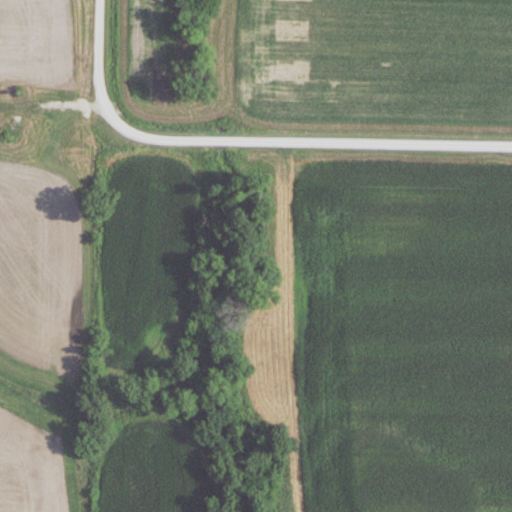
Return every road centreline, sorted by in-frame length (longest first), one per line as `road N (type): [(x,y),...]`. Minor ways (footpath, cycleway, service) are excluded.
road 1 (residential): [(511,146),(217,141)]
road 2 (residential): [(217,141),(134,138),(113,121),(101,97),(100,0)]
